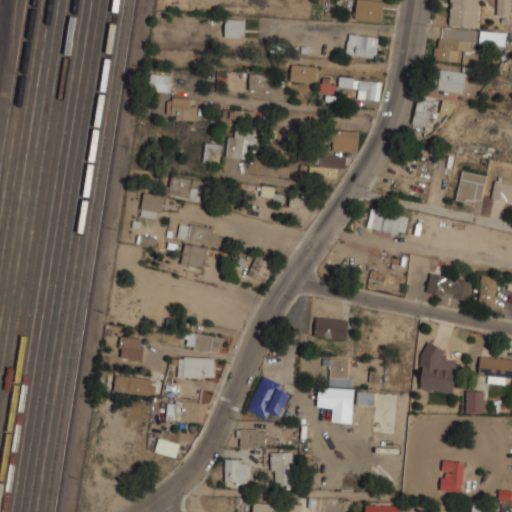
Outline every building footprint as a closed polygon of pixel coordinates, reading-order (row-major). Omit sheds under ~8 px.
[(383,20),(384,0),(355,0),(355,18),(383,20)] [(478,0),(449,0),(449,25),(478,25),(478,0)] [(496,0),(496,15),(510,15),(510,0),(496,0)] [(244,36),(244,17),(224,17),(224,36),(244,36)] [(346,52),(376,57),(379,36),(349,32),(346,52)] [(460,38),(434,38),(434,60),(460,60),(460,38)] [(483,48),(464,48),(464,64),(483,64),(483,48)] [(290,80),(315,82),(317,65),(291,63),(290,80)] [(435,87),(462,92),(466,72),(438,67),(435,87)] [(269,72),(249,72),(249,88),(269,88),(269,72)] [(171,73),(149,73),(149,90),(171,90),(171,73)] [(379,78),(339,78),(339,86),(358,86),(358,98),(379,98),(379,78)] [(436,98),(418,94),(412,123),(430,127),(436,98)] [(166,117),(196,117),(196,96),(166,96),(166,117)] [(454,103),(442,100),(440,113),(452,115),(454,103)] [(243,110),(223,110),(223,119),(243,119),(243,110)] [(235,137),(226,137),(227,157),(244,156),(244,141),(254,141),(254,127),(234,128),(235,137)] [(358,151),(358,129),(333,129),(333,151),(358,151)] [(220,162),(220,142),(204,142),(204,162),(220,162)] [(346,154),(311,151),(309,176),(344,179),(346,154)] [(486,174),(461,169),(455,199),(479,205),(486,174)] [(167,193),(198,200),(203,178),(172,171),(167,193)] [(511,204),(511,178),(495,176),(490,201),(511,204)] [(261,186),(261,199),(283,199),(283,186),(261,186)] [(164,196),(144,191),(139,214),(159,218),(164,196)] [(304,203),(302,193),(290,196),(291,206),(304,203)] [(408,217),(373,204),(366,224),(401,236),(408,217)] [(176,237),(222,245),(223,235),(213,234),(214,227),(179,220),(176,237)] [(207,246),(184,242),(180,263),(203,267),(207,246)] [(265,281),(274,262),(256,254),(247,273),(265,281)] [(472,282),(430,273),(426,292),(468,301),(472,282)] [(493,306),(497,278),(482,275),(478,304),(493,306)] [(315,337),(347,338),(348,319),(315,318),(315,337)] [(185,350),(221,346),(220,331),(184,335),(185,350)] [(119,357),(143,360),(145,338),(121,335),(119,357)] [(454,392),(456,360),(443,359),(444,346),(424,344),(420,390),(454,392)] [(213,376),(213,356),(170,355),(170,375),(213,376)] [(487,383),(504,385),(505,376),(511,376),(511,358),(480,356),(478,375),(488,376),(487,383)] [(349,359),(330,359),(329,385),(346,386),(346,378),(348,378),(349,359)] [(106,391),(151,394),(152,377),(107,373),(106,391)] [(319,387),(318,407),(332,408),(332,422),(352,423),(354,389),(319,387)] [(466,412),(485,413),(485,391),(466,391),(466,412)] [(375,393),(357,392),(357,405),(374,406),(375,393)] [(204,422),(206,402),(169,397),(167,418),(204,422)] [(265,430),(241,429),(240,446),(265,447),(265,430)] [(176,457),(180,444),(159,438),(155,451),(176,457)] [(292,452),(270,452),(271,471),(275,471),(275,486),(292,486),(292,452)] [(225,482),(249,482),(249,463),(240,463),(240,459),(225,459),(225,482)] [(463,491),(464,461),(443,460),(442,491),(463,491)] [(252,511),(300,511),(301,506),(288,506),(287,511),(276,511),(276,503),(253,503),(252,511)]
